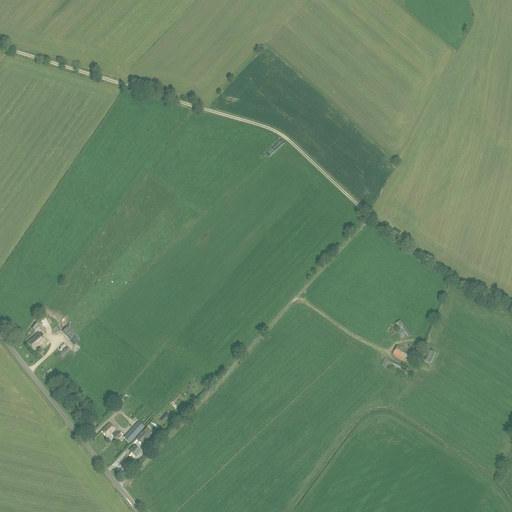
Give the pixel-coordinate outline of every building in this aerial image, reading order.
[(270,157),(276,152),(272,147),(266,152),(270,157)] [(46,330),(52,327),(49,321),(43,323),(46,330)] [(403,334),(406,338),(411,335),(401,321),(396,324),(400,329),(397,331),(401,336),(403,334)] [(64,332),(72,341),(78,335),(70,326),(64,332)] [(39,333),(33,338),(27,343),(34,351),(46,342),(39,333)] [(415,344),(411,353),(397,346),(393,355),(412,365),(421,347),(415,344)] [(67,346),(58,354),(61,358),(68,352),(70,353),(72,352),(67,346)] [(435,353),(428,350),(423,360),(430,363),(435,353)] [(388,364),(408,374),(410,369),(391,360),(388,364)] [(119,411),(113,417),(121,424),(126,417),(119,411)] [(105,434),(113,427),(109,423),(101,430),(105,434)] [(130,442),(140,431),(135,426),(125,438),(130,442)] [(122,436),(113,427),(105,434),(108,438),(112,435),(114,437),(114,438),(117,441),(117,440),(117,441),(122,436)] [(146,428),(136,439),(142,443),(151,433),(146,428)] [(134,446),(130,451),(136,457),(140,452),(134,446)]
